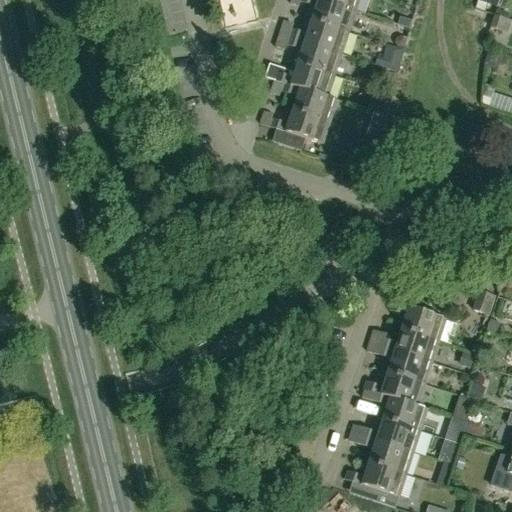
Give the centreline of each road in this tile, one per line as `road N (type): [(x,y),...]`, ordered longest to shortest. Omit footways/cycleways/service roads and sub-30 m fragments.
road 1 (primary): [(65,305),(0,37)]
road 2 (residential): [(314,511),(311,495),(372,293)]
road 3 (primary): [(115,511),(65,305)]
road 4 (residential): [(384,259),(376,199),(241,166)]
road 5 (residential): [(241,166),(227,162),(187,0)]
road 6 (residential): [(284,0),(241,166)]
road 7 (residential): [(379,273),(511,243)]
